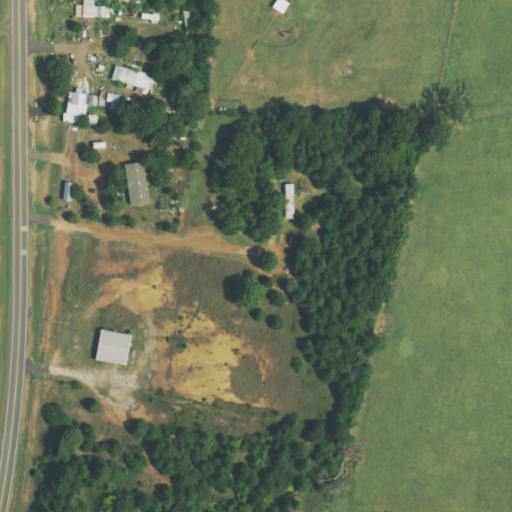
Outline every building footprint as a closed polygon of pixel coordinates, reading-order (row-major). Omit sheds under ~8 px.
[(76,5),(75,17),(109,18),(109,7),(93,7),(93,0),(83,0),(83,5),(76,5)] [(118,109),(120,94),(99,91),(98,97),(86,95),(86,94),(68,92),(64,121),(77,123),(78,115),(85,116),(86,105),(118,109)] [(149,202),(142,161),(123,165),(130,205),(149,202)] [(294,219),(294,184),(285,184),(285,219),(294,219)] [(130,335),(100,329),(94,360),(125,366),(130,335)]
